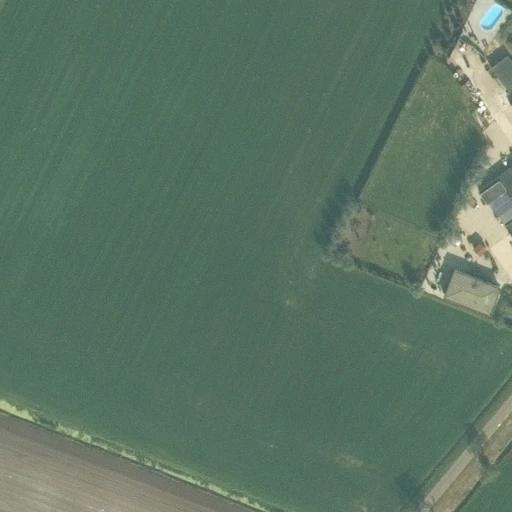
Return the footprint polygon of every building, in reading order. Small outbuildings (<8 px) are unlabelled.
[(473,0),(473,1),(487,9),(492,0),(473,0)] [(488,97),(477,103),(489,124),(500,117),(488,97)] [(511,219),(503,225),(509,234),(511,237),(511,164),(497,176),(511,196),(511,219)] [(498,179),(479,193),(486,202),(487,202),(504,189),(505,189),(498,179)] [(511,204),(497,216),(496,217),(501,224),(511,215),(511,204)] [(458,243),(460,241),(461,238),(460,235),(457,232),(454,231),(451,231),(448,232),(446,234),(446,238),(447,240),(449,243),(452,244),(455,244),(458,243)] [(478,243),(472,249),(479,256),(485,249),(478,243)] [(451,270),(441,297),(487,314),(497,288),(451,270)]
